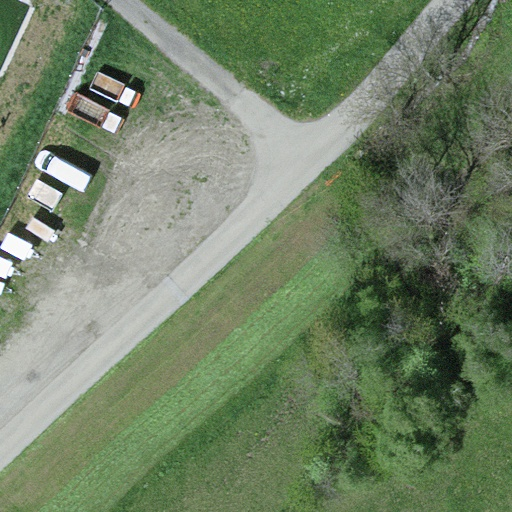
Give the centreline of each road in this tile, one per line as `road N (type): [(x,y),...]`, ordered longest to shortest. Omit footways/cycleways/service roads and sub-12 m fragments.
road 1 (residential): [(451,0),(306,159),(181,261),(0,434)]
road 2 (track): [(306,159),(120,0)]
